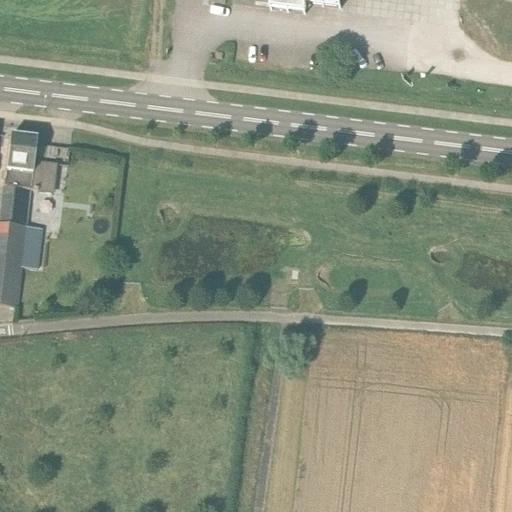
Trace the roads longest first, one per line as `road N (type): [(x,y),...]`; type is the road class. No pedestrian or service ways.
road 1 (primary): [(511,152),(0,88)]
road 2 (unclassified): [(10,330),(267,315),(511,333)]
road 3 (track): [(257,511),(286,316)]
